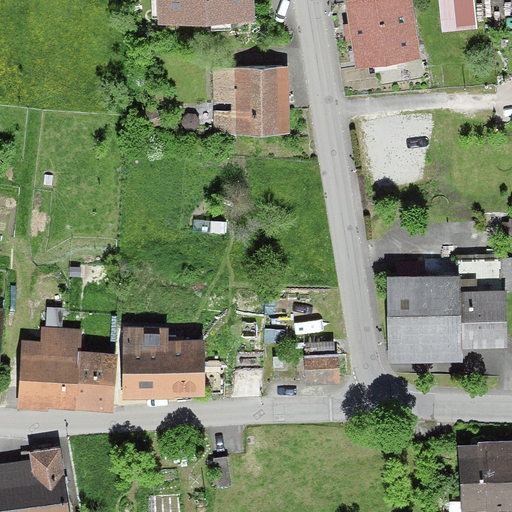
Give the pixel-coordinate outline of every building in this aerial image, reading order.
[(263,0),(166,0),(167,21),(264,19),(263,0)] [(414,0),(354,0),(361,65),(420,59),(414,0)] [(479,0),(441,0),(442,30),(479,31),(479,0)] [(294,64),(216,66),(217,133),(295,131),(294,64)] [(209,177),(145,171),(141,225),(205,230),(209,177)] [(460,275),(385,275),(385,365),(460,366),(460,349),(460,289),(460,275)] [(102,320),(103,287),(91,287),(90,320),(102,320)] [(507,289),(460,289),(460,349),(507,349),(507,289)] [(204,332),(124,332),(124,398),(204,398),(204,332)] [(117,347),(20,341),(16,409),(113,415),(117,347)] [(342,351),(310,351),(310,382),(342,382),(342,351)] [(282,356),(272,357),(273,367),(283,367),(282,356)] [(511,509),(509,441),(458,443),(461,511),(496,509),(511,509)] [(76,511),(71,462),(0,469),(0,511),(76,511)] [(292,511),(290,500),(233,511),(292,511)]
